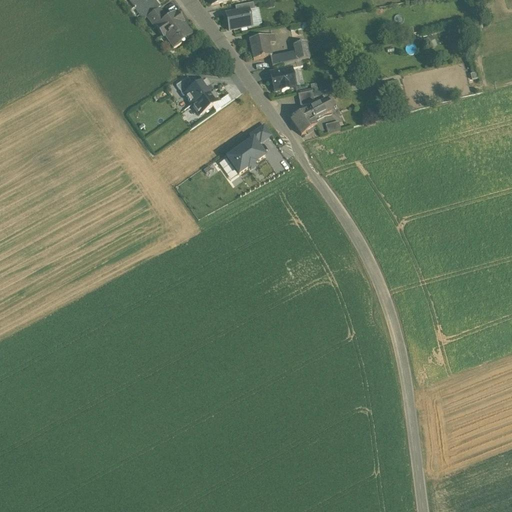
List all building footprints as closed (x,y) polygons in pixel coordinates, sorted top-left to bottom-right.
[(154,3),(151,0),(132,0),(131,1),(130,1),(143,21),(147,19),(159,10),(154,2),(154,3)] [(253,4),(235,8),(236,14),(248,11),(248,12),(254,11),(253,4)] [(163,15),(159,10),(147,19),(150,24),(163,15)] [(236,14),(228,15),(230,24),(227,24),(229,32),(251,27),(248,12),(248,11),(236,14)] [(163,15),(150,24),(154,30),(156,29),(167,21),(163,15)] [(183,24),(181,25),(175,17),(168,23),(167,21),(156,29),(163,39),(167,37),(176,49),(193,38),(183,24)] [(266,38),(249,41),(251,49),(248,50),(248,53),(251,52),(253,61),(270,58),(268,45),(273,44),(272,38),(266,39),(266,38)] [(294,46),(293,47),(295,55),(297,63),(301,62),(309,60),(306,44),(294,46)] [(295,55),(271,60),(272,68),(297,63),(295,55)] [(297,63),(283,66),(285,72),(291,71),(302,68),(301,62),(297,63)] [(285,72),(270,75),(274,93),(281,91),(281,93),(289,92),(288,90),(295,88),(291,71),(285,72)] [(187,79),(176,88),(183,98),(184,97),(194,90),(187,79)] [(194,90),(184,97),(191,107),(212,93),(204,83),(194,90)] [(212,93),(191,107),(199,118),(219,104),(212,93)] [(312,95),(314,105),(323,101),(322,93),(312,95)] [(312,94),(298,97),(300,108),(314,105),(312,95),(312,94)] [(326,102),(306,112),(290,123),(301,138),(316,127),(314,123),(332,114),(326,102)] [(338,124),(325,127),(328,136),(341,133),(338,124)] [(263,127),(249,137),(252,142),(253,141),(255,145),(259,142),(260,144),(271,137),(263,127)] [(227,160),(239,176),(248,170),(248,171),(256,165),(256,164),(265,158),(255,145),(253,141),(252,142),(227,160)]
